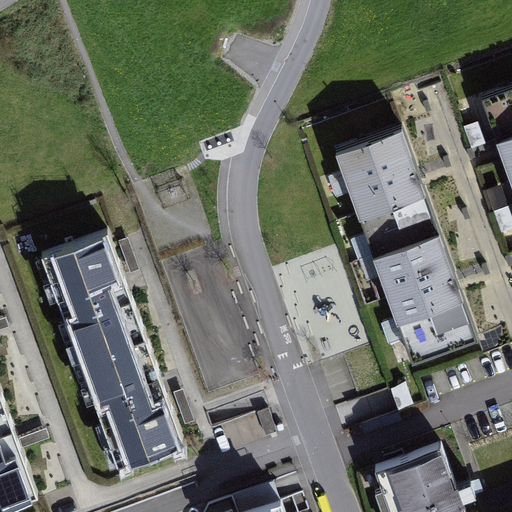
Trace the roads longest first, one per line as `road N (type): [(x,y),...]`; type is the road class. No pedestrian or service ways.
road 1 (residential): [(313,0),(257,123),(244,192),(252,256),(343,511)]
road 2 (unknown): [(317,437),(95,511)]
road 3 (unknown): [(511,295),(438,100)]
road 4 (unknown): [(328,470),(511,399)]
